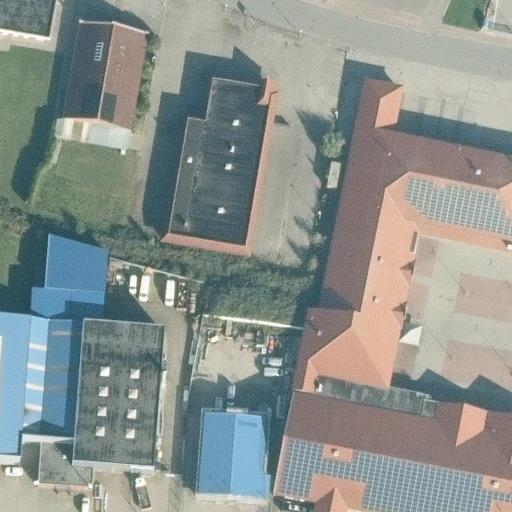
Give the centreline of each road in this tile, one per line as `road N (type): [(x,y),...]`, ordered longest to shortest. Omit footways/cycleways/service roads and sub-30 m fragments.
road 1 (residential): [(258,0),(511,66)]
road 2 (unknown): [(187,511),(195,331)]
